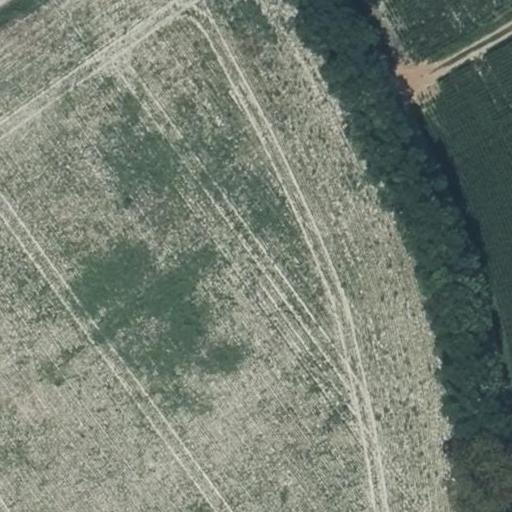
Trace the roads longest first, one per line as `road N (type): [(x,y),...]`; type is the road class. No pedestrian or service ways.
road 1 (unclassified): [(342,0),(400,107),(511,399)]
road 2 (track): [(400,107),(431,65),(511,16)]
